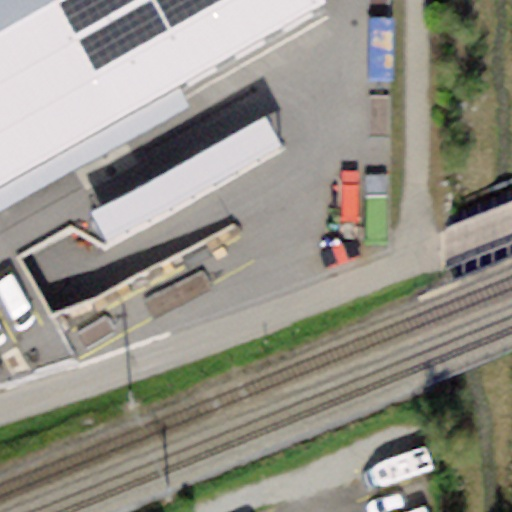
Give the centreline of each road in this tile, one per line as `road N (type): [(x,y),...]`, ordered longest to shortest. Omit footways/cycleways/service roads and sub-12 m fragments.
road 1 (unclassified): [(411,262),(0,410)]
road 2 (unclassified): [(411,262),(414,0)]
